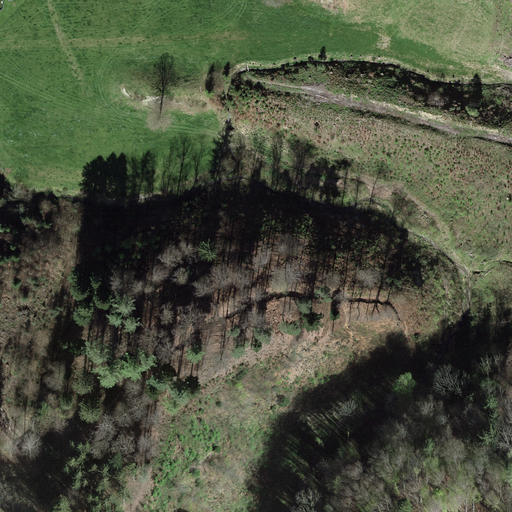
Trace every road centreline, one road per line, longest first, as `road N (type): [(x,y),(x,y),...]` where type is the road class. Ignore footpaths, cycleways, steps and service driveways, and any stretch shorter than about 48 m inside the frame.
road 1 (track): [(46,466),(133,371),(251,297),(291,288),(386,294)]
road 2 (track): [(243,82),(511,141)]
road 3 (track): [(0,470),(27,474),(46,466),(0,402)]
